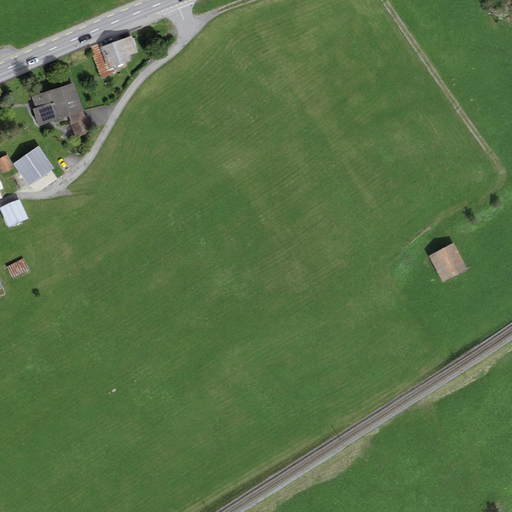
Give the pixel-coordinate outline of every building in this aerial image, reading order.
[(99,45),(89,49),(100,78),(114,73),(113,70),(132,63),(131,58),(140,54),(134,37),(101,49),(99,45)] [(74,87),(31,101),(40,128),(83,114),(74,87)] [(86,115),(70,121),(77,141),(94,135),(86,115)] [(40,150),(16,168),(32,190),(56,173),(40,150)] [(7,158),(0,161),(0,172),(2,177),(14,171),(7,158)] [(20,200),(0,209),(8,226),(27,218),(20,200)] [(458,248),(431,261),(444,287),(471,275),(458,248)] [(24,262),(7,270),(13,282),(29,273),(24,262)]
